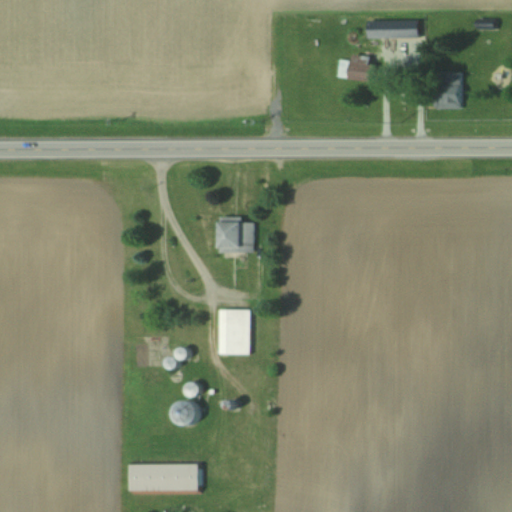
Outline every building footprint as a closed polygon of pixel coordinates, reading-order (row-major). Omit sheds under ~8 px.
[(396,30),(412,30),(412,16),(396,16),(396,30)] [(372,79),(373,55),(352,55),(352,60),(339,59),(339,78),(372,79)] [(461,108),(461,71),(434,71),(434,108),(461,108)] [(220,252),(255,252),(255,217),(220,217),(220,252)] [(250,353),(250,309),(220,309),(220,353),(250,353)] [(192,426),(199,406),(181,399),(174,419),(192,426)] [(200,463),(131,463),(131,494),(200,494),(200,463)]
